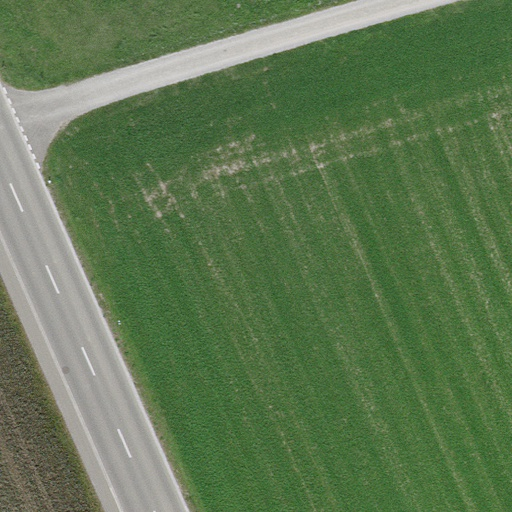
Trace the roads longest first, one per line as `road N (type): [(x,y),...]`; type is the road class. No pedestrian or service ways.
road 1 (track): [(419,0),(0,118)]
road 2 (tertiary): [(157,511),(0,161)]
